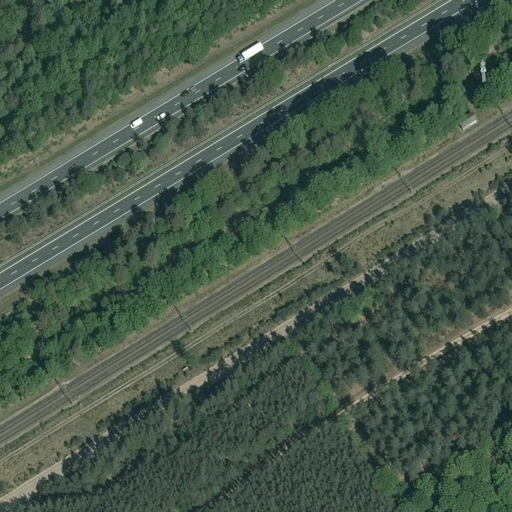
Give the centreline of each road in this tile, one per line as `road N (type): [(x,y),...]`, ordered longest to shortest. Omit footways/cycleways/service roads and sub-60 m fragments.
road 1 (track): [(0,462),(511,146)]
road 2 (motorway): [(0,283),(468,0)]
road 3 (motorway): [(348,0),(0,210)]
